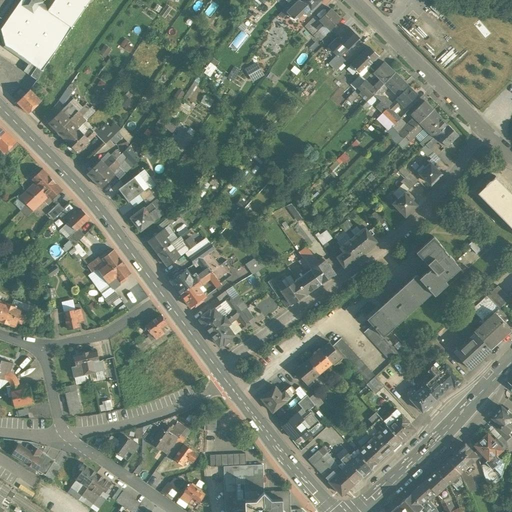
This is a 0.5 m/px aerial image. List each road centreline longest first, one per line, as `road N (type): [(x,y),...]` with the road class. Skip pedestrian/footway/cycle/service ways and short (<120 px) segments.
road 1 (residential): [(217,368),(390,239),(482,134)]
road 2 (secondary): [(162,295),(82,191),(0,107)]
road 3 (residential): [(40,345),(63,434),(176,511)]
road 4 (tertiary): [(511,358),(361,511)]
road 5 (unclassified): [(482,134),(347,0)]
road 6 (secondary): [(331,511),(217,368)]
road 7 (residential): [(40,345),(110,331),(162,295)]
